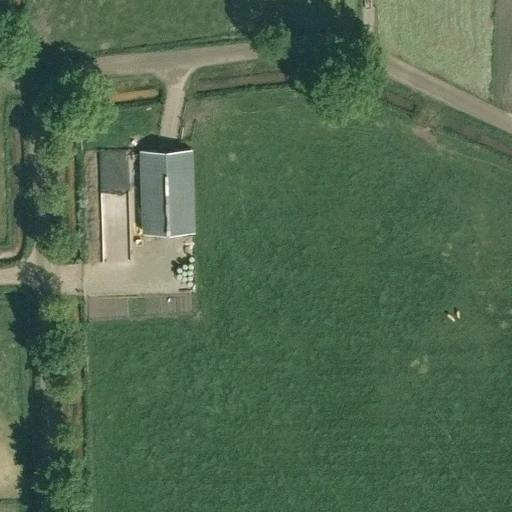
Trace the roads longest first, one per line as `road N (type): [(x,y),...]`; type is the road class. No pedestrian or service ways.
road 1 (track): [(511,121),(323,43),(96,65),(54,89),(37,123),(42,276)]
road 2 (track): [(42,276),(51,511)]
